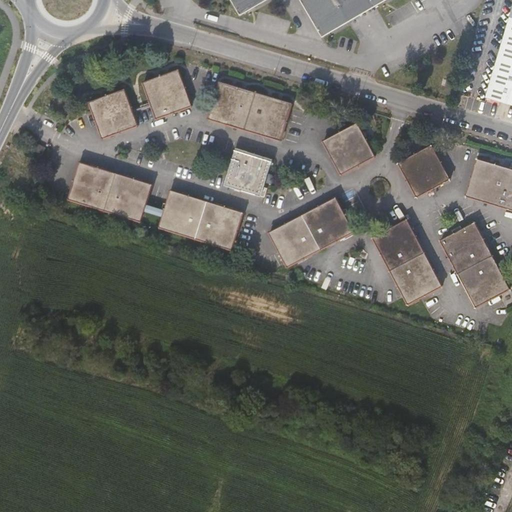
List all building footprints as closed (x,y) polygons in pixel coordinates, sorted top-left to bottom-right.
[(226,0),(239,21),(274,0),(295,0),(321,43),(344,29),(394,0),(226,0)] [(511,10),(487,99),(511,105),(511,10)] [(145,77),(158,113),(193,101),(180,64),(145,77)] [(281,135),(292,98),(221,77),(210,113),(281,135)] [(126,84),(90,97),(103,133),(139,120),(126,84)] [(340,170),(374,152),(355,119),(322,137),(340,170)] [(36,146),(44,151),(47,146),(38,141),(36,146)] [(419,193),(453,175),(435,143),(402,161),(419,193)] [(263,184),(264,179),(267,171),(271,156),(236,145),(225,181),(265,193),(267,185),(263,184)] [(511,166),(483,157),(472,194),(511,206),(511,166)] [(71,198),(142,220),(153,184),(82,162),(71,198)] [(273,172),(267,171),(264,179),(270,181),(273,172)] [(233,248),(245,212),(173,189),(168,203),(165,202),(162,212),(166,213),(162,226),(233,248)] [(348,205),(344,207),(338,195),(273,229),(291,263),(355,228),(349,215),(352,213),(348,205)] [(445,283),(409,217),(375,235),(411,301),(445,283)] [(511,286),(511,284),(477,221),(465,227),(463,224),(454,228),(457,232),(444,239),(479,304),(511,286)]
